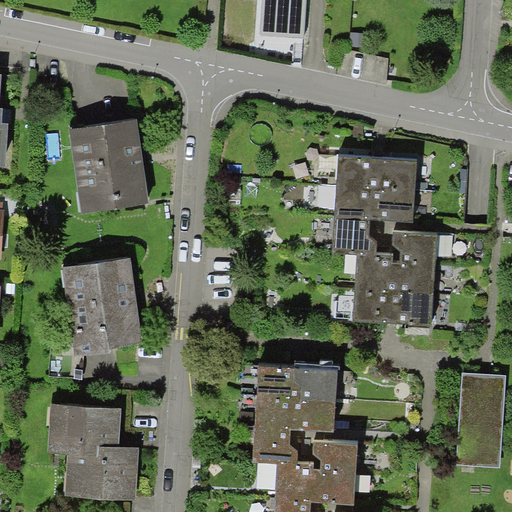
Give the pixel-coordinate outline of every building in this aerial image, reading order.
[(306,35),(308,0),(266,0),(264,32),(306,35)] [(0,159),(9,161),(12,119),(7,119),(8,104),(4,103),(6,69),(0,68),(0,159)] [(90,207),(152,198),(140,115),(78,124),(82,150),(77,151),(83,188),(87,187),(90,207)] [(378,153),(342,151),(340,182),(376,184),(378,153)] [(382,185),(385,153),(378,153),(376,184),(374,215),(381,215),(382,185)] [(420,156),(385,153),(382,185),(418,188),(420,156)] [(340,182),(338,212),(374,215),(376,184),(340,182)] [(381,215),(416,217),(418,188),(382,185),(381,215)] [(361,249),(380,250),(381,240),(373,231),(374,215),(338,212),(336,247),(361,249)] [(405,247),(404,258),(438,260),(440,230),(397,227),(396,237),(405,247)] [(358,286),(393,288),(395,257),(396,251),(380,250),(361,249),(358,286)] [(82,347),(145,338),(133,255),(71,264),(75,290),(70,291),(75,328),(79,327),(82,347)] [(402,289),(404,258),(395,257),(393,288),(391,317),(400,318),(402,289)] [(436,291),(438,260),(404,258),(402,289),(436,291)] [(358,286),(356,315),(391,317),(393,288),(358,286)] [(400,318),(434,320),(436,291),(402,289),(400,318)] [(259,364),(257,394),(292,396),(294,367),(259,364)] [(338,371),(294,367),(292,396),(292,399),(335,402),(338,371)] [(502,463),(508,373),(492,372),(491,387),(466,385),(461,460),(502,463)] [(257,394),(255,427),(290,428),(292,399),(292,396),(257,394)] [(334,431),(335,402),(292,399),(290,428),(334,431)] [(134,493),(137,448),(118,447),(120,408),(60,404),(58,427),(54,427),(52,444),(74,445),(73,469),(77,469),(76,489),(134,493)] [(277,460),(297,461),(297,451),(290,445),(290,428),(255,427),(252,462),(277,464),(277,460)] [(320,460),(320,469),(355,472),(357,445),(314,443),(313,454),(320,460)] [(311,496),(312,468),(313,461),(297,461),(277,460),(277,464),(275,494),(311,496)] [(318,501),(320,469),(312,468),(311,496),(311,501),(318,501)] [(320,469),(318,501),(354,505),(355,472),(320,469)] [(309,511),(311,501),(311,496),(275,494),(273,511),(309,511)]
